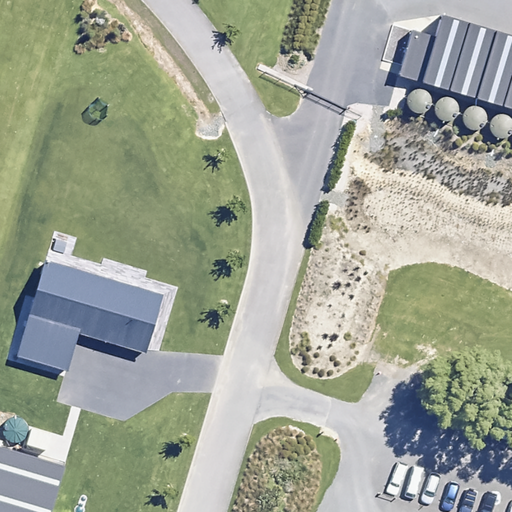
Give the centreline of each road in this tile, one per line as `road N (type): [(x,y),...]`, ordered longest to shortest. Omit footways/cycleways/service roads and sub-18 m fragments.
road 1 (residential): [(279,244),(200,511)]
road 2 (residential): [(279,244),(277,195),(258,140),(230,85),(163,0)]
